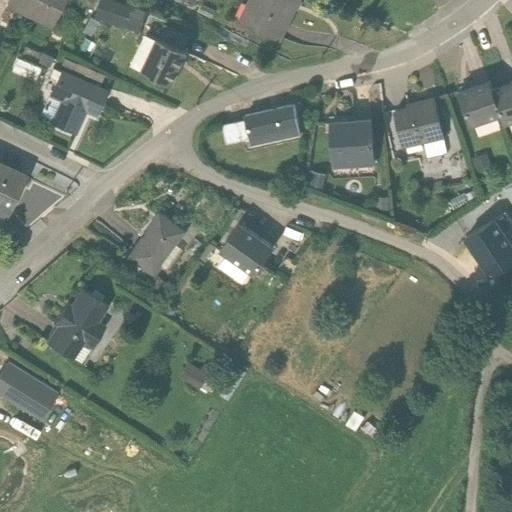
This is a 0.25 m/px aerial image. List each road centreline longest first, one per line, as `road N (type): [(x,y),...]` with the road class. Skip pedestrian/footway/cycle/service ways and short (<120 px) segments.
road 1 (residential): [(469,511),(486,360),(474,307),(454,281),(412,253),(198,168),(161,140)]
road 2 (residential): [(486,0),(402,57),(222,101),(161,140)]
road 3 (residential): [(103,181),(0,271)]
